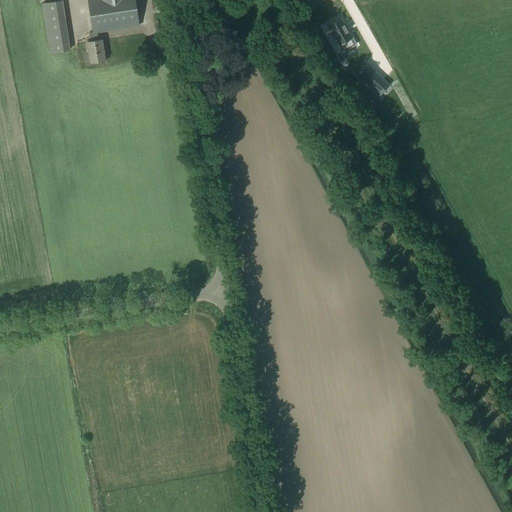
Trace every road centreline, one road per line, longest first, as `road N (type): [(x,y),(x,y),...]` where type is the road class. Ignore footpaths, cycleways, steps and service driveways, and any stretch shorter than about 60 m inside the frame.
road 1 (unclassified): [(230,290),(207,54),(317,0)]
road 2 (unclassified): [(230,290),(0,326)]
road 3 (unclassified): [(263,511),(230,290)]
